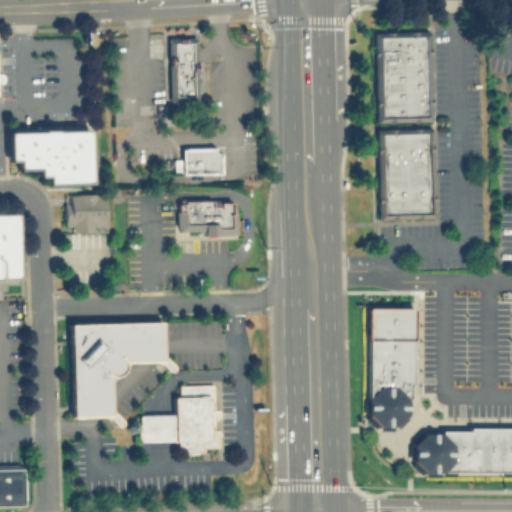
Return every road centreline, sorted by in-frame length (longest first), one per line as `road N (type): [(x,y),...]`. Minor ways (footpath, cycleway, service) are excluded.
road 1 (primary): [(335,511),(322,0)]
road 2 (residential): [(33,200),(46,511)]
road 3 (primary): [(284,0),(291,207)]
road 4 (tertiary): [(0,6),(176,0)]
road 5 (tertiary): [(511,509),(357,511)]
